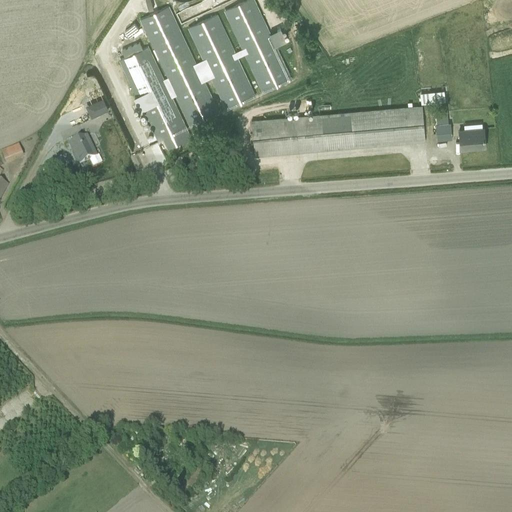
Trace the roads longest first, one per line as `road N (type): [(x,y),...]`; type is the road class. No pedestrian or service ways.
road 1 (unclassified): [(9,236),(134,203),(511,173)]
road 2 (track): [(0,329),(166,511)]
road 3 (unclassified): [(9,236),(8,202),(92,53)]
